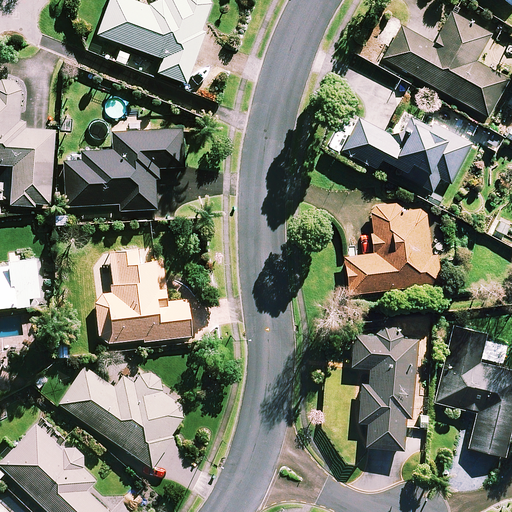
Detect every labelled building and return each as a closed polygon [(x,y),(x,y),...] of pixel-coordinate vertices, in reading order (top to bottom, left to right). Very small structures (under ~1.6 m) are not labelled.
[(211,1),(210,0),(160,0),(150,7),(131,0),(110,0),(98,34),(163,58),(160,65),(157,72),(186,83),(205,32),(201,31),(211,1)] [(490,34),(450,12),(433,43),(401,25),(383,58),(486,116),(507,79),(475,61),(490,34)] [(0,163),(13,164),(12,172),(2,172),(1,200),(11,201),(11,204),(50,206),(54,130),(19,128),(21,91),(20,88),(19,86),(17,84),(15,82),(13,80),(10,79),(8,78),(5,78),(2,79),(0,79),(0,163)] [(429,127),(412,118),(405,132),(391,134),(360,119),(344,151),(375,167),(380,158),(410,173),(407,179),(432,191),(439,177),(450,183),(471,142),(432,123),(429,127)] [(159,179),(159,167),(184,166),(182,128),(113,131),(114,150),(81,151),(82,159),(65,160),(67,205),(119,203),(119,210),(156,208),(155,179),(159,179)] [(399,212),(397,202),(369,206),(375,252),(345,256),(349,293),(439,282),(436,255),(431,255),(425,209),(399,212)] [(92,268),(97,335),(107,342),(190,336),(187,299),(166,301),(162,259),(151,260),(150,249),(107,252),(92,268)] [(0,309),(29,306),(28,297),(39,296),(34,255),(8,258),(9,266),(0,266),(0,309)] [(399,326),(382,325),(381,342),(352,340),(350,367),(368,368),(368,379),(361,378),(359,420),(367,421),(365,447),(403,449),(405,416),(411,416),(415,339),(398,337),(399,326)] [(485,332),(453,325),(436,402),(477,411),(469,447),(504,455),(511,420),(511,369),(478,362),(485,332)] [(70,338),(56,339),(57,359),(71,358),(70,338)] [(183,417),(181,405),(159,390),(162,384),(160,378),(150,370),(143,372),(139,377),(127,369),(114,387),(84,366),(59,403),(151,467),(172,437),(172,432),(183,417)] [(66,450),(38,423),(0,462),(0,464),(49,511),(109,511),(86,490),(95,480),(80,466),(87,459),(71,444),(66,450)]
